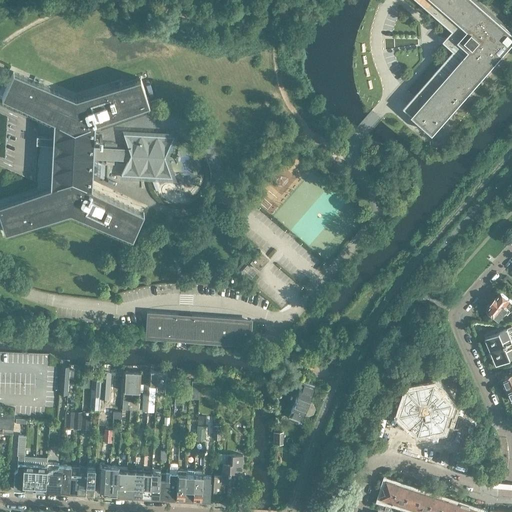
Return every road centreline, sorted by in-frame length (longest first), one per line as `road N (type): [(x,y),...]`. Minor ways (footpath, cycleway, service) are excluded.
road 1 (residential): [(229,511),(0,497)]
road 2 (residential): [(511,439),(453,316),(511,247)]
road 3 (residential): [(509,489),(387,456),(370,468)]
